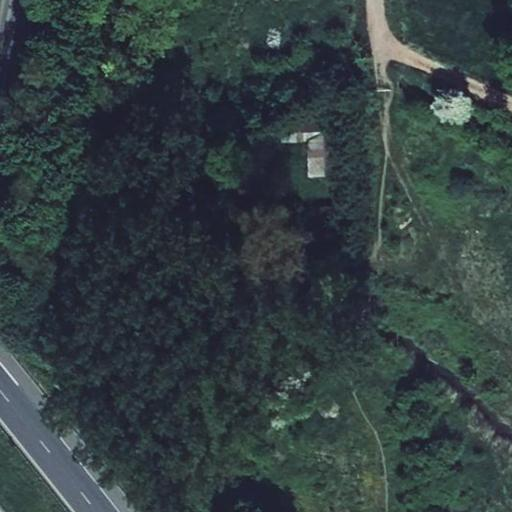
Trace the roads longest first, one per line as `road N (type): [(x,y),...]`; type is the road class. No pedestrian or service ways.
road 1 (track): [(388,511),(373,414),(351,355),(381,268),(378,48)]
road 2 (motorway): [(96,511),(0,391)]
